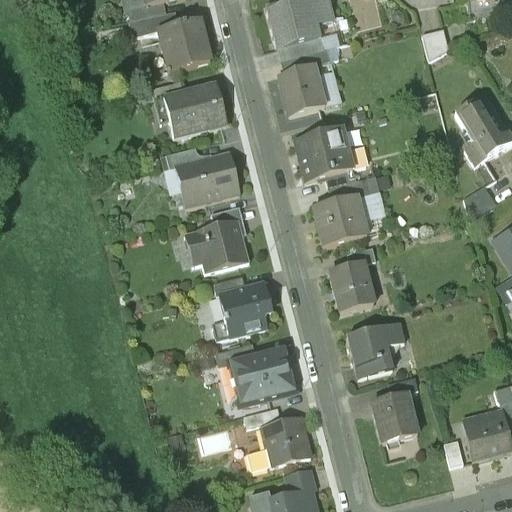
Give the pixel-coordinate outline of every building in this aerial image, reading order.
[(184,0),(123,0),(126,13),(148,8),(149,9),(161,7),(184,2),(184,0)] [(316,0),(286,8),(286,5),(265,10),(276,53),(285,51),(315,44),(311,28),(331,23),(329,14),(331,14),(327,0),(316,0)] [(466,0),(466,1),(467,1),(469,21),(494,18),(491,0),(466,0)] [(148,8),(126,13),(129,27),(164,19),(161,7),(149,9),(148,8)] [(129,27),(127,27),(131,44),(157,36),(174,32),(170,18),(164,19),(129,27)] [(174,32),(157,36),(163,58),(168,57),(173,75),(208,66),(197,25),(174,32)] [(440,31),(418,38),(427,64),(449,57),(440,31)] [(315,44),(285,51),(288,64),(296,62),(318,56),(315,44)] [(318,56),(296,62),(299,75),(312,72),(313,74),(329,69),(325,54),(318,56)] [(299,75),(278,81),(289,122),(323,114),(313,74),(312,72),(299,75)] [(178,87),(152,94),(155,107),(163,105),(181,100),(178,87)] [(181,100),(163,105),(173,143),(224,130),(215,92),(181,100)] [(511,147),(511,145),(484,100),(453,118),(472,149),(463,155),(473,171),(511,147)] [(340,134),(295,146),(306,187),(322,183),(344,177),(341,163),(347,161),(340,134)] [(191,155),(164,162),(167,175),(174,174),(173,171),(194,166),(191,155)] [(194,166),(173,171),(174,174),(184,214),(239,201),(228,158),(194,166)] [(344,177),(322,183),(325,195),(332,193),(354,187),(351,176),(344,177)] [(354,187),(332,193),(336,208),(348,204),(349,205),(378,197),(374,182),(354,187)] [(483,192),(463,205),(469,228),(495,212),(483,192)] [(349,205),(348,204),(336,208),(313,214),(324,253),(359,243),(349,205)] [(233,215),(209,221),(212,233),(236,227),(233,215)] [(212,233),(182,241),(190,271),(200,269),(203,280),(246,269),(236,227),(212,233)] [(511,233),(493,245),(511,276),(511,294),(508,297),(511,302),(511,308),(510,309),(511,312),(511,233)] [(372,253),(347,260),(350,272),(362,269),(364,268),(364,270),(375,268),(372,253)] [(350,272),(330,277),(339,320),(372,312),(362,269),(350,272)] [(240,282),(211,290),(214,302),(218,301),(218,299),(243,293),(240,282)] [(243,293),(218,299),(218,301),(223,323),(221,324),(222,326),(210,329),(215,346),(265,334),(261,319),(268,317),(261,289),(243,293)] [(508,296),(503,299),(509,310),(510,309),(511,308),(511,302),(508,297),(508,296)] [(397,330),(345,343),(356,386),(390,378),(385,355),(402,351),(397,330)] [(241,352),(213,360),(216,373),(228,370),(227,368),(244,364),(241,352)] [(244,364),(227,368),(228,370),(238,411),(292,397),(281,354),(244,364)] [(412,383),(386,390),(389,404),(405,400),(416,397),(412,383)] [(389,404),(370,409),(381,450),(415,441),(405,400),(389,404)] [(511,405),(497,409),(498,415),(501,414),(505,432),(511,430),(511,405)] [(276,413),(242,422),(245,434),(279,425),(276,413)] [(498,415),(464,424),(468,440),(464,442),(471,467),(511,457),(505,432),(501,414),(498,415)] [(299,424),(260,434),(266,459),(247,464),(251,478),(309,463),(299,424)] [(309,475),(283,482),(288,501),(309,496),(310,498),(314,497),(309,475)] [(288,501),(269,506),(270,511),(313,511),(310,498),(309,496),(288,501)]
